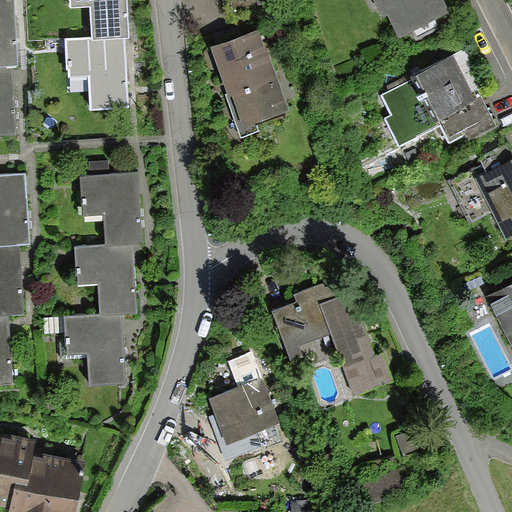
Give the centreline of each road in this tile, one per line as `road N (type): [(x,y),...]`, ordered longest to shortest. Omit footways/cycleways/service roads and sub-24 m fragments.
road 1 (residential): [(460,446),(385,269),(356,242),(291,229),(198,270)]
road 2 (residential): [(167,0),(198,270)]
road 3 (residential): [(198,270),(190,346),(120,511)]
